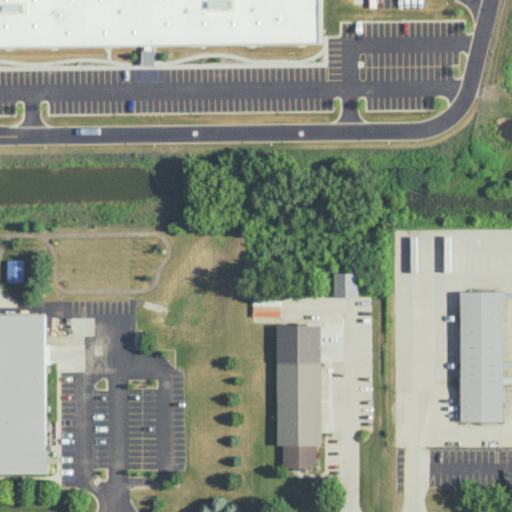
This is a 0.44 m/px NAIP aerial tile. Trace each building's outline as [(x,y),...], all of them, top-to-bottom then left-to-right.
[(0,44),(0,0),(318,0),(319,40),(0,44)] [(155,64),(154,46),(142,46),(142,64),(155,64)] [(23,259),(6,260),(7,282),(24,281),(23,259)] [(334,272),(357,272),(358,296),(334,297),(334,272)] [(460,290),(460,420),(502,420),(502,290),(460,290)] [(279,299),(279,316),(252,315),(252,299),(279,299)] [(0,314),(43,314),(43,450),(48,450),(48,472),(0,472),(0,314)] [(276,324),(321,324),(321,445),(316,445),(316,467),(281,467),(281,444),(276,444),(276,324)]
